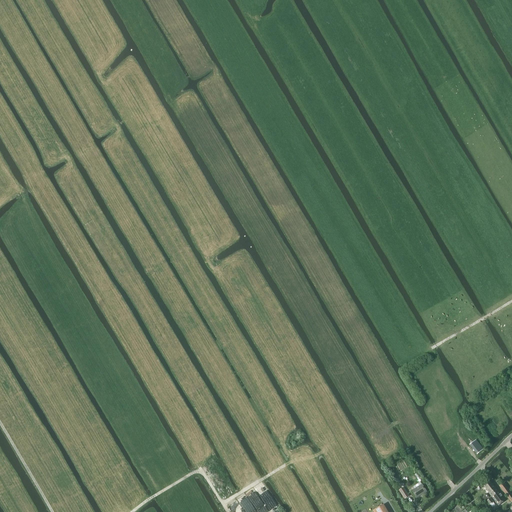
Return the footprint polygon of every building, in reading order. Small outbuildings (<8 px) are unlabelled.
[(491,497),(498,492),(490,481),(483,487),(491,497)] [(511,495),(503,483),(499,486),(511,503),(511,495)] [(423,494),(426,492),(422,484),(412,491),(416,497),(422,494),(423,494)] [(404,499),(409,496),(403,488),(399,490),(404,499)] [(498,492),(491,497),(498,506),(505,501),(498,492)]
